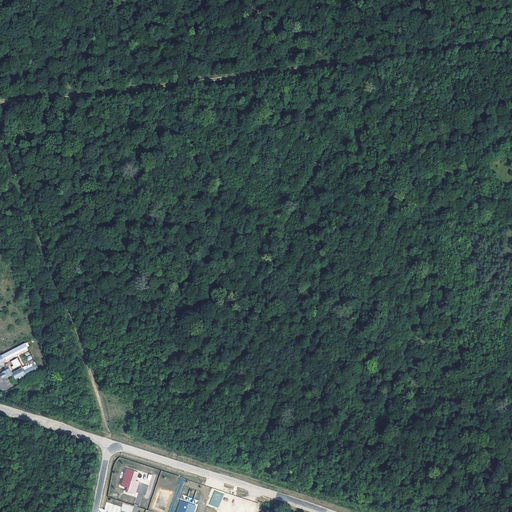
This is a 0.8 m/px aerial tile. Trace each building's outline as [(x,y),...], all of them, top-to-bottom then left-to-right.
[(25,342),(0,354),(0,362),(28,348),(25,342)] [(10,361),(13,369),(21,365),(18,358),(10,361)] [(38,367),(35,361),(12,372),(10,367),(3,371),(3,372),(4,376),(7,375),(8,376),(13,373),(15,378),(38,367)] [(138,472),(127,469),(121,486),(127,488),(126,492),(135,495),(138,486),(134,485),(136,481),(138,472)] [(218,508),(224,494),(214,490),(209,504),(218,508)] [(193,511),(196,505),(181,501),(177,511),(193,511)]
